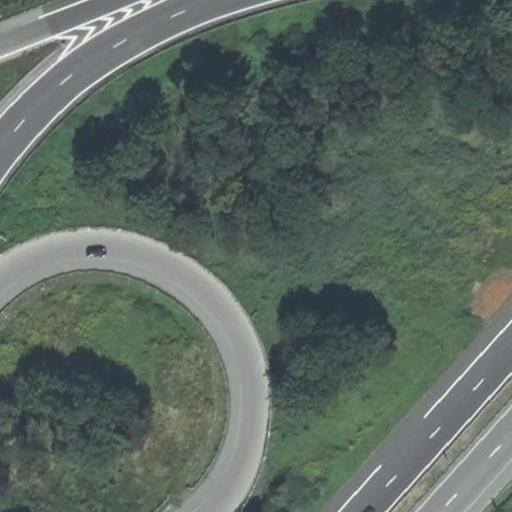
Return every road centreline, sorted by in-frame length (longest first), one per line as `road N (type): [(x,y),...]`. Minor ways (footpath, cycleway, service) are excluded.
road 1 (trunk): [(0,278),(84,248),(122,252),(161,266),(221,314),(240,352),(245,431),(206,511)]
road 2 (trunk): [(212,0),(106,52),(0,151)]
road 3 (trunk): [(511,347),(362,511)]
